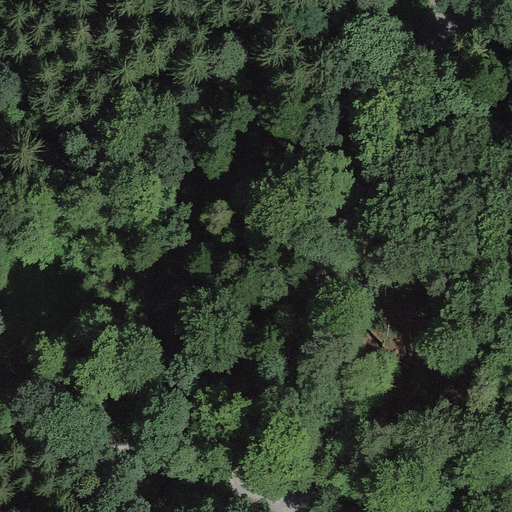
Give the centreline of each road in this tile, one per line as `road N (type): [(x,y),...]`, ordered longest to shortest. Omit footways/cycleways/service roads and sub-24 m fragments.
road 1 (track): [(487,0),(436,31),(410,59),(345,202),(311,333),(293,497)]
road 2 (track): [(0,409),(293,497)]
